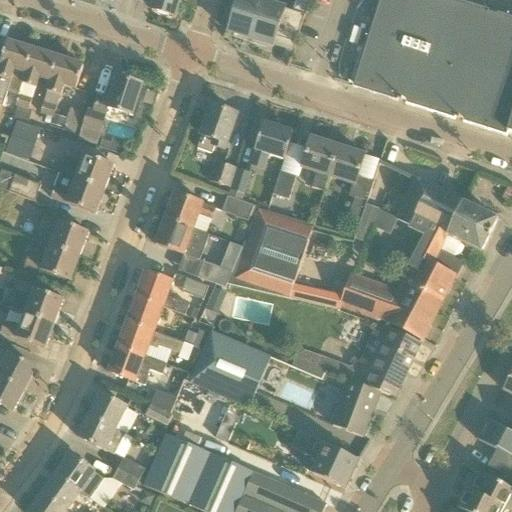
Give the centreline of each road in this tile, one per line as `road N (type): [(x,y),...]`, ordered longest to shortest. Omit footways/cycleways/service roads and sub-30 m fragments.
road 1 (residential): [(0,499),(39,444),(80,350),(193,55)]
road 2 (residential): [(511,158),(193,55)]
road 3 (residential): [(391,469),(511,268)]
road 4 (residential): [(193,55),(24,0)]
road 5 (residential): [(436,494),(511,349)]
